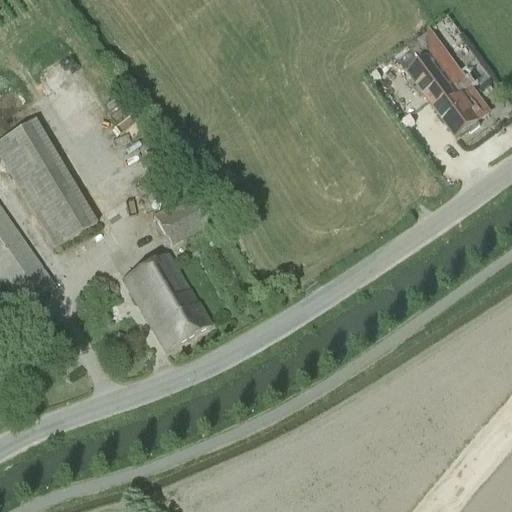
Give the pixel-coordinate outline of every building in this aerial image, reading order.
[(394,55),(455,139),(467,130),(469,133),(479,127),(476,124),(488,115),(427,31),(394,55)] [(0,163),(54,251),(95,226),(32,123),(0,142),(0,163)] [(170,249),(209,227),(191,196),(153,218),(170,249)] [(0,278),(23,311),(54,289),(0,213),(0,278)] [(166,354),(209,327),(167,256),(123,282),(166,354)]
